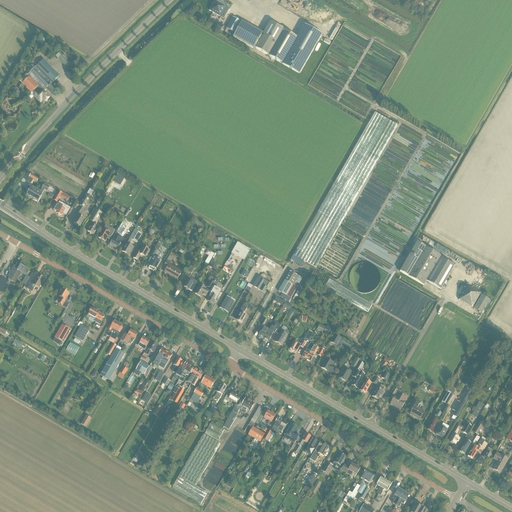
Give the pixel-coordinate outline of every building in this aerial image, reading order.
[(227,13),(229,9),(215,0),(212,6),(227,13)] [(223,19),(227,13),(212,6),(209,11),(223,19)] [(242,21),(242,22),(233,17),(226,28),(234,33),(233,35),(234,36),(233,37),(254,49),(255,48),(269,56),(282,63),(281,64),(299,75),(322,35),(304,24),(297,37),(283,30),(270,22),(264,33),(242,21)] [(224,26),(215,20),(212,27),(220,32),(224,26)] [(63,54),(61,56),(70,65),(72,63),(63,54)] [(37,66),(53,83),(60,75),(44,59),(37,66)] [(47,88),(51,84),(53,83),(37,66),(28,75),(30,77),(39,86),(44,91),(47,88)] [(31,93),(39,86),(30,77),(23,84),(30,91),(31,93)] [(51,84),(47,88),(53,94),(58,90),(51,84)] [(44,91),(39,86),(31,93),(28,96),(28,98),(29,99),(31,99),(34,96),(40,102),(42,100),(45,103),(50,98),(44,91)] [(294,255),(316,268),(397,126),(375,113),(294,255)] [(31,174),(27,181),(31,183),(35,176),(31,174)] [(118,175),(113,183),(120,187),(125,179),(118,175)] [(29,184),(27,188),(30,190),(27,195),(33,199),(38,189),(29,184)] [(38,189),(33,199),(36,200),(38,202),(39,200),(45,190),(47,192),(50,187),(45,184),(41,190),(38,189)] [(59,198),(62,192),(60,191),(59,190),(55,196),(56,196),(53,200),(57,202),(59,198)] [(90,195),(88,194),(87,194),(85,196),(79,205),(83,207),(81,210),(78,215),(79,216),(74,224),(80,227),(84,219),(85,220),(89,214),(86,212),(89,206),(86,205),(90,199),(88,198),(90,195)] [(60,202),(54,211),(57,213),(58,214),(58,215),(59,216),(60,215),(61,216),(62,214),(66,216),(71,208),(60,202)] [(92,224),(88,232),(93,235),(100,224),(97,222),(102,213),(96,209),(89,222),(92,224)] [(122,222),(117,231),(122,234),(128,225),(122,222)] [(104,229),(99,238),(105,242),(108,236),(109,236),(111,237),(115,231),(106,226),(104,229)] [(137,226),(129,239),(137,243),(142,234),(139,231),(140,228),(137,226)] [(117,249),(122,242),(120,241),(122,238),(116,234),(110,245),(117,249)] [(441,256),(425,248),(425,247),(417,242),(400,272),(408,276),(424,286),(426,281),(441,289),(455,266),(440,257),(441,256)] [(134,247),(130,245),(127,243),(122,252),(128,255),(130,252),(131,252),(134,247)] [(238,243),(232,254),(239,258),(245,247),(238,243)] [(161,258),(155,255),(161,247),(157,244),(151,255),(154,256),(152,260),(153,261),(150,266),(149,269),(155,272),(156,270),(162,261),(160,260),(161,258)] [(150,251),(147,248),(143,246),(140,252),(138,250),(133,258),(137,260),(140,255),(146,258),(150,251)] [(245,247),(239,258),(244,261),(250,250),(245,247)] [(178,278),(182,271),(170,264),(176,255),(172,253),(164,266),(167,268),(165,273),(172,277),(173,275),(178,278)] [(21,273),(26,276),(29,270),(21,265),(21,266),(17,264),(8,280),(17,285),(20,281),(17,280),(21,273)] [(192,291),(197,282),(195,281),(189,278),(195,268),(191,266),(184,279),(188,281),(184,287),(189,290),(192,291)] [(290,271),(278,291),(282,294),(291,299),(298,287),(294,285),(299,276),(290,271)] [(35,287),(39,289),(45,279),(38,275),(33,283),(30,282),(26,289),(32,292),(35,287)] [(273,284),(270,282),(259,276),(253,286),(265,293),(267,289),(269,290),(273,284)] [(2,278),(0,280),(0,292),(4,295),(9,285),(7,284),(8,282),(2,278)] [(367,314),(372,305),(329,280),(324,288),(367,314)] [(206,296),(210,290),(200,285),(195,294),(201,297),(203,294),(206,296)] [(478,291),(471,287),(467,286),(459,299),(472,307),(481,292),(478,291)] [(211,295),(208,301),(213,304),(216,299),(217,299),(221,292),(213,287),(209,293),(211,295)] [(52,298),(52,299),(53,301),(56,303),(57,302),(59,303),(58,304),(66,309),(69,304),(65,302),(69,294),(67,293),(67,292),(66,291),(65,291),(62,289),(59,294),(60,294),(58,297),(58,296),(57,298),(55,297),(54,297),(53,297),(52,298)] [(289,302),(291,299),(282,294),(280,297),(289,302)] [(482,313),(490,300),(482,295),(474,309),(482,313)] [(227,297),(220,308),(228,313),(235,301),(227,297)] [(286,302),(283,307),(289,310),(292,305),(286,302)] [(237,320),(242,323),(246,315),(244,314),(248,307),(244,305),(239,313),(241,313),(237,320)] [(100,313),(92,308),(86,318),(89,319),(90,318),(94,321),(100,325),(103,320),(103,319),(105,316),(99,313),(100,313)] [(273,324),(272,323),(265,319),(261,325),(264,327),(259,336),(265,339),(266,337),(265,336),(267,333),(268,332),(269,332),(273,324)] [(110,337),(118,323),(115,321),(113,323),(112,322),(108,329),(109,330),(107,335),(110,337)] [(116,341),(120,333),(123,329),(121,328),(122,325),(118,323),(110,337),(116,341)] [(276,332),(279,327),(273,324),(269,332),(268,332),(267,333),(265,336),(266,337),(265,339),(269,341),(273,333),(275,334),(276,332)] [(320,324),(317,329),(322,333),(323,330),(325,328),(325,327),(320,324)] [(62,342),(69,329),(62,325),(55,338),(62,342)] [(90,330),(82,325),(75,337),(83,342),(90,330)] [(288,335),(284,333),(286,331),(279,328),(276,333),(279,335),(275,342),(282,346),(288,335)] [(133,343),(135,340),(138,334),(131,330),(129,334),(126,332),(120,341),(128,345),(130,341),(133,343)] [(337,346),(342,338),(335,334),(330,343),(337,346)] [(300,347),(303,349),(306,343),(307,341),(309,342),(310,339),(307,337),(305,340),(304,339),(301,345),(295,341),(290,349),(291,350),(291,351),(293,352),(294,352),(294,351),(297,353),(300,347)] [(143,344),(147,347),(150,342),(143,338),(139,346),(141,347),(143,344)] [(344,340),(342,343),(354,349),(356,345),(344,340)] [(75,342),(72,347),(81,352),(84,346),(75,342)] [(157,346),(157,345),(154,343),(153,343),(152,343),(148,350),(146,354),(149,356),(151,352),(153,353),(157,346)] [(176,352),(181,346),(177,343),(172,349),(176,352)] [(321,357),(324,352),(325,350),(318,347),(319,346),(318,345),(316,343),(314,346),(313,348),(307,359),(311,362),(317,351),(318,352),(320,353),(318,355),(321,357)] [(307,359),(313,348),(311,346),(308,350),(306,349),(302,357),(307,359)] [(159,366),(168,352),(166,351),(166,350),(164,349),(163,349),(162,348),(154,363),(159,366)] [(116,349),(100,375),(103,377),(106,379),(110,381),(125,354),(120,351),(116,349)] [(170,353),(168,352),(159,366),(158,367),(163,370),(173,355),(172,354),(170,353)] [(356,369),(359,365),(361,361),(355,357),(350,366),(356,369)] [(175,374),(183,361),(181,360),(181,359),(179,358),(178,358),(174,365),(177,367),(177,368),(175,367),(172,372),(175,374)] [(333,373),(336,367),(333,365),(334,363),(326,359),(321,368),(328,372),(329,371),(333,373)] [(136,370),(145,375),(150,367),(141,361),(136,370)] [(181,377),(189,365),(184,362),(176,375),(181,377)] [(186,375),(188,376),(193,367),(189,365),(181,377),(179,380),(183,382),(184,380),(185,380),(186,377),(185,377),(186,375)] [(363,367),(360,366),(359,365),(356,369),(357,370),(357,371),(356,370),(353,376),(356,378),(352,386),(357,388),(365,376),(360,373),(363,367)] [(123,367),(119,373),(120,373),(124,375),(127,369),(123,367)] [(199,371),(194,368),(191,374),(191,375),(187,382),(191,384),(199,371)] [(346,382),(352,372),(345,368),(339,378),(346,382)] [(165,374),(160,371),(155,380),(160,383),(165,374)] [(199,379),(200,380),(203,374),(199,371),(191,384),(195,386),(199,379)] [(202,384),(210,389),(215,381),(211,379),(210,379),(206,377),(202,384)] [(455,390),(457,385),(459,381),(459,380),(456,377),(453,382),(451,386),(448,391),(442,402),(447,405),(456,390),(455,390)] [(171,381),(165,378),(162,383),(168,387),(171,381)] [(365,394),(372,383),(366,380),(360,390),(361,392),(362,392),(363,392),(365,394)] [(218,402),(222,395),(227,387),(222,384),(219,388),(218,388),(216,392),(217,393),(213,400),(214,400),(212,402),(215,404),(217,402),(218,402)] [(181,390),(182,388),(178,386),(177,389),(176,388),(173,393),(174,394),(170,400),(173,402),(174,402),(180,391),(180,390),(181,390)] [(381,398),(384,392),(383,391),(385,388),(381,386),(379,389),(378,388),(376,391),(373,397),(378,400),(380,397),(381,398)] [(197,388),(194,394),(201,398),(204,393),(197,388)] [(400,409),(407,398),(400,394),(401,392),(396,389),(392,396),(395,398),(392,404),(400,409)] [(455,412),(452,416),(457,419),(473,392),(467,389),(460,402),(457,401),(452,410),(455,412)] [(180,391),(174,402),(177,403),(184,392),(181,390),(180,390),(180,391)] [(229,400),(236,404),(241,397),(233,392),(230,396),(228,394),(224,400),(228,402),(229,400)] [(194,394),(190,400),(197,404),(201,398),(194,394)] [(241,407),(240,409),(242,410),(241,412),(245,414),(247,411),(246,411),(247,409),(250,411),(255,404),(246,399),(241,406),(241,407)] [(420,419),(425,412),(417,407),(420,402),(415,399),(411,406),(414,408),(411,414),(420,419)] [(157,417),(162,408),(157,405),(152,414),(157,417)] [(236,415),(241,407),(237,405),(223,427),(229,430),(238,416),(236,415)] [(218,409),(213,407),(210,413),(211,414),(209,416),(213,418),(215,413),(216,413),(218,409)] [(252,427),(254,425),(263,409),(260,407),(250,423),(249,426),(252,427)] [(433,433),(439,422),(437,420),(439,417),(442,413),(438,411),(436,415),(427,430),(433,433)] [(273,423),(272,422),(275,416),(268,412),(264,418),(269,422),(267,425),(271,427),(273,423)] [(86,415),(81,424),(87,427),(92,419),(86,415)] [(269,430),(261,442),(263,443),(266,443),(272,433),(275,434),(276,434),(278,430),(283,421),(279,418),(273,428),(271,431),(269,430)] [(278,430),(276,434),(279,435),(279,434),(281,435),(282,433),(288,423),(283,421),(278,430)] [(225,430),(212,422),(205,433),(218,441),(225,430)] [(480,422),(474,433),(477,435),(479,432),(481,429),(484,424),(480,422)] [(454,434),(449,442),(454,445),(456,441),(458,442),(460,438),(456,435),(459,430),(461,426),(458,424),(454,430),(452,433),(454,434)] [(467,424),(462,432),(467,435),(472,426),(467,424)] [(291,438),(296,441),(300,435),(297,433),(296,432),(298,429),(291,425),(285,435),(286,435),(284,438),(289,440),(290,440),(291,438)] [(265,434),(253,427),(248,435),(261,442),(265,434)] [(447,430),(441,427),(436,435),(442,439),(447,430)] [(179,476),(196,486),(220,444),(204,434),(179,476)] [(306,443),(307,444),(311,437),(306,434),(302,441),(300,444),(301,445),(303,446),(306,443)] [(464,454),(469,447),(471,443),(470,443),(473,437),(468,434),(464,440),(466,441),(464,444),(459,452),(464,454)] [(310,453),(311,452),(318,441),(313,438),(308,446),(310,448),(309,451),(308,452),(303,460),(306,462),(311,454),(310,453)] [(473,449),(468,457),(468,458),(470,459),(471,459),(472,460),(476,453),(477,454),(479,452),(478,452),(481,447),(484,443),(485,441),(481,439),(475,450),(473,449)] [(321,455),(323,457),(329,448),(320,442),(318,446),(310,459),(316,462),(320,456),(321,455)] [(301,447),(298,445),(293,454),(296,456),(301,447)] [(480,455),(476,462),(483,466),(487,460),(488,460),(489,458),(490,456),(492,457),(494,455),(492,454),(493,451),(488,448),(484,455),(483,457),(480,455)] [(142,454),(138,451),(134,458),(138,460),(142,454)] [(500,473),(509,459),(501,454),(501,455),(497,453),(494,459),(497,461),(493,469),(500,473)] [(336,465),(341,468),(346,458),(339,454),(334,463),(337,464),(336,465)] [(333,466),(328,463),(323,471),(323,472),(322,474),(326,476),(327,474),(328,475),(333,466)] [(353,473),(357,475),(360,469),(352,464),(350,468),(344,465),(341,470),(351,476),(353,473)] [(364,484),(371,472),(366,470),(361,479),(363,480),(361,483),(364,484)] [(363,485),(368,487),(375,475),(371,472),(364,484),(363,485)] [(208,493),(196,486),(179,476),(173,487),(201,504),(208,493)] [(379,494),(386,482),(381,478),(377,485),(380,487),(377,493),(379,494)] [(317,481),(311,492),(315,494),(322,483),(317,481)] [(384,490),(387,492),(392,485),(386,482),(379,494),(381,495),(384,490)] [(350,492),(345,499),(352,503),(361,487),(357,485),(352,493),(350,492)] [(360,498),(363,500),(370,489),(366,487),(360,498)] [(396,506),(404,492),(399,489),(395,496),(396,497),(392,504),(396,506)] [(404,505),(409,495),(404,492),(396,506),(399,507),(401,504),(404,505)]
